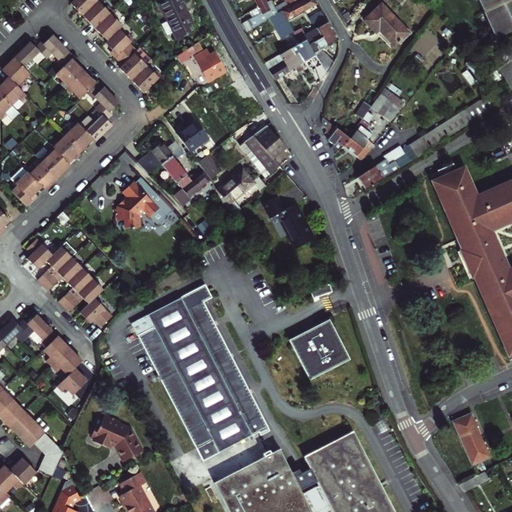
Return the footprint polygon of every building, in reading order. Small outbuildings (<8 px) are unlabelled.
[(98,1),(98,0),(73,0),(70,3),(82,16),(98,1)] [(185,0),(166,0),(160,3),(175,32),(173,33),(177,41),(194,33),(190,26),(193,24),(182,2),(185,0)] [(253,0),(261,15),(241,26),(246,33),(272,18),(276,15),(272,8),(269,1),(265,3),(263,0),(253,0)] [(283,0),(284,1),(288,8),(299,2),(301,0),(283,0)] [(304,11),(317,4),(314,0),(301,0),(299,2),(304,11)] [(511,0),(475,0),(476,2),(478,1),(496,39),(511,31),(511,0)] [(95,29),(112,12),(107,6),(105,8),(98,1),(82,16),(95,29)] [(272,8),(276,15),(288,8),(284,1),(272,8)] [(299,2),(288,8),(276,15),(272,18),(277,27),(304,11),(299,2)] [(314,24),(325,18),(318,6),(313,9),(318,17),(312,21),(314,24)] [(382,6),(364,23),(376,36),(379,33),(395,49),(409,35),(382,6)] [(119,29),(123,26),(116,19),(118,17),(112,12),(95,29),(107,41),(119,29)] [(303,36),(305,40),(317,58),(326,72),(332,63),(333,63),(321,49),(338,40),(331,27),(327,22),(315,29),(305,35),(303,36)] [(122,65),(136,51),(128,44),(132,40),(127,34),(125,36),(119,29),(107,41),(105,43),(112,50),(117,55),(115,57),(122,65)] [(303,36),(305,35),(301,29),(290,35),(296,45),(305,40),(303,36)] [(423,33),(407,50),(428,70),(445,53),(423,33)] [(52,35),(43,44),(52,53),(59,60),(57,62),(62,68),(71,59),(73,57),(52,35)] [(317,58),(305,40),(296,45),(291,49),(295,56),(298,53),(304,63),(308,68),(310,71),(315,68),(320,80),(324,75),(326,72),(317,58)] [(32,58),(39,51),(43,55),(47,59),(52,53),(43,44),(41,42),(36,48),(31,42),(15,58),(23,66),(32,58)] [(192,46),(196,53),(203,49),(199,42),(193,45),(192,46)] [(194,49),(192,46),(176,56),(178,60),(181,64),(190,59),(189,57),(196,53),(194,49)] [(146,66),(152,61),(139,48),(136,51),(122,65),(121,65),(119,68),(131,81),(145,67),(146,66)] [(295,56),(291,49),(280,55),(290,71),(295,68),(297,72),(302,69),(300,65),(304,63),(298,53),(295,56)] [(117,55),(112,50),(109,53),(121,65),(122,65),(115,57),(117,55)] [(206,50),(195,56),(198,62),(197,62),(209,82),(226,72),(214,52),(210,55),(206,50)] [(39,51),(32,58),(36,62),(43,55),(39,51)] [(278,65),(284,75),(290,71),(280,55),(268,62),(272,68),(278,65)] [(15,58),(2,70),(9,77),(19,87),(24,82),(22,80),(30,73),(23,66),(15,58)] [(61,84),(66,89),(84,72),(71,59),(62,68),(56,74),(63,82),(61,84)] [(268,62),(265,64),(275,81),(284,75),(278,65),(272,68),(268,62)] [(156,81),(160,77),(155,71),(153,73),(146,66),(145,67),(131,81),(139,89),(143,93),(156,81)] [(310,85),(316,81),(310,71),(304,75),(310,85)] [(485,77),(486,79),(492,86),(501,79),(494,71),(485,77)] [(96,84),(84,72),(66,89),(71,94),(73,92),(80,99),(87,93),(96,84)] [(0,86),(0,93),(11,105),(18,98),(20,100),(26,94),(19,87),(9,77),(0,86)] [(206,98),(232,133),(237,129),(226,114),(234,109),(228,101),(243,91),(253,104),(252,105),(258,116),(264,112),(256,98),(243,77),(235,81),(228,86),(206,98)] [(388,81),(385,86),(399,95),(402,91),(388,81)] [(104,89),(98,82),(96,84),(87,93),(92,99),(94,97),(101,104),(110,113),(119,104),(104,89)] [(383,88),(378,95),(370,108),(391,121),(404,102),(383,88)] [(467,109),(432,131),(425,135),(407,146),(415,159),(505,103),(496,91),(467,109)] [(0,93),(0,118),(2,121),(6,125),(18,112),(11,105),(0,93)] [(367,113),(370,108),(364,103),(354,117),(361,122),(363,119),(367,113)] [(80,125),(87,132),(93,138),(95,141),(111,125),(106,120),(111,114),(110,113),(101,104),(96,109),(103,116),(95,124),(88,117),(80,125)] [(367,113),(363,119),(368,122),(372,116),(367,113)] [(349,139),(322,119),(323,126),(327,129),(326,132),(325,134),(329,136),(326,140),(330,143),(332,145),(329,150),(331,156),(343,147),(349,139)] [(93,138),(87,132),(80,125),(77,121),(71,126),(73,128),(66,136),(81,151),(93,138)] [(186,146),(190,151),(208,138),(196,121),(178,135),(186,146)] [(349,139),(343,147),(351,153),(361,160),(373,146),(365,139),(370,133),(359,125),(349,139)] [(265,126),(246,141),(270,174),(280,166),(272,157),(283,147),(265,126)] [(81,151),(66,136),(58,143),(57,141),(51,146),(53,148),(68,163),(81,151)] [(13,138),(4,147),(9,152),(18,144),(13,138)] [(270,174),(246,141),(240,145),(265,178),(270,174)] [(146,159),(140,164),(150,173),(163,163),(171,156),(172,156),(180,150),(175,142),(167,148),(162,142),(144,156),(146,159)] [(407,146),(401,150),(404,155),(409,162),(415,159),(407,146)] [(68,163),(53,148),(48,153),(50,155),(43,162),(57,177),(65,170),(70,165),(68,163)] [(222,171),(208,155),(198,163),(204,171),(212,182),(219,191),(227,183),(219,173),(222,171)] [(360,186),(363,190),(380,180),(409,162),(404,155),(387,166),(384,161),(356,178),(360,186)] [(191,181),(172,156),(171,156),(163,163),(182,188),(191,181)] [(57,177),(43,162),(35,169),(33,168),(28,173),(41,186),(45,190),(57,177)] [(34,193),(41,186),(28,173),(23,167),(16,174),(10,179),(14,183),(17,186),(16,188),(13,190),(12,192),(25,206),(31,200),(29,198),(34,193)] [(448,168),(443,170),(445,176),(430,183),(470,270),(509,356),(511,355),(511,180),(471,199),(458,170),(450,173),(448,168)] [(219,191),(218,191),(230,206),(255,183),(242,169),(227,183),(219,191)] [(174,194),(173,194),(183,206),(190,199),(190,198),(212,182),(204,171),(191,181),(182,188),(177,192),(174,194)] [(116,207),(117,221),(125,220),(125,231),(141,231),(140,218),(146,213),(157,226),(175,210),(161,195),(158,198),(141,180),(136,184),(135,182),(122,194),(126,198),(116,207)] [(6,184),(5,185),(12,192),(13,190),(6,184)] [(27,208),(37,197),(34,193),(29,198),(31,200),(25,206),(27,208)] [(276,198),(263,205),(270,219),(277,215),(295,249),(315,239),(296,204),(283,211),(276,198)] [(1,228),(4,226),(9,220),(0,210),(0,233),(3,230),(1,228)] [(63,211),(56,218),(63,226),(70,219),(69,218),(63,211)] [(204,219),(198,224),(208,236),(214,231),(204,219)] [(36,239),(26,249),(31,255),(27,259),(38,270),(46,261),(52,255),(36,239)] [(66,242),(52,255),(46,261),(52,267),(57,272),(72,258),(77,253),(66,242)] [(72,258),(57,272),(62,278),(67,283),(82,269),(72,258)] [(52,267),(48,271),(53,276),(57,272),(52,267)] [(78,294),(93,279),(82,269),(67,283),(73,289),(78,294)] [(53,276),(48,271),(38,281),(43,286),(53,276)] [(57,272),(53,276),(58,282),(62,278),(57,272)] [(53,276),(43,286),(48,291),(58,282),(53,276)] [(103,290),(93,279),(78,294),(83,299),(88,305),(95,299),(103,290)] [(172,301),(128,322),(201,463),(259,434),(261,438),(269,433),(202,302),(210,297),(204,285),(172,301)] [(329,287),(309,293),(312,301),(331,295),(329,287)] [(74,298),(78,294),(73,289),(69,292),(74,298)] [(64,308),(74,298),(69,292),(59,302),(64,308)] [(74,298),(79,303),(83,299),(78,294),(74,298)] [(69,313),(79,303),(74,298),(64,308),(69,313)] [(88,305),(80,313),(90,324),(95,320),(102,327),(111,318),(112,316),(95,299),(88,305)] [(34,331),(42,339),(41,341),(46,347),(57,337),(36,315),(27,324),(34,331)] [(22,329),(28,336),(34,331),(27,324),(24,320),(19,325),(13,320),(0,332),(0,339),(6,345),(22,329)] [(328,321),(288,341),(309,382),(348,361),(328,321)] [(46,361),(51,367),(69,349),(57,337),(46,347),(43,350),(50,357),(46,361)] [(68,375),(74,369),(82,362),(69,349),(51,367),(56,372),(61,368),(68,375)] [(87,382),(74,369),(68,375),(56,387),(61,392),(66,388),(73,395),(87,382)] [(0,413),(13,401),(2,390),(0,392),(0,413)] [(0,413),(0,417),(9,426),(24,411),(13,401),(0,413)] [(19,437),(34,422),(24,411),(9,426),(19,437)] [(93,421),(88,432),(91,433),(89,437),(106,445),(108,440),(111,442),(113,443),(122,458),(139,449),(127,426),(116,421),(117,418),(102,411),(96,422),(93,421)] [(453,422),(463,444),(481,435),(477,427),(471,415),(453,422)] [(34,443),(39,449),(50,438),(45,433),(49,429),(39,418),(34,422),(19,437),(25,443),(30,448),(34,443)] [(394,511),(351,431),(302,456),(308,468),(292,476),(278,448),(269,453),(267,448),(260,452),(262,456),(211,482),(226,511),(310,511),(311,511),(299,490),(315,482),(330,511),(394,511)] [(484,443),(481,435),(463,444),(472,464),(491,457),(484,443)] [(39,449),(46,455),(63,452),(50,438),(39,449)] [(46,455),(42,462),(55,469),(63,452),(46,455)] [(24,484),(37,472),(23,458),(16,465),(12,461),(6,467),(23,484),(24,484)] [(55,469),(42,462),(38,469),(52,476),(55,469)] [(0,470),(0,486),(6,492),(14,485),(17,489),(23,484),(6,467),(5,466),(0,470)] [(139,470),(119,481),(125,491),(119,494),(123,501),(129,511),(152,511),(154,511),(139,484),(145,481),(139,470)] [(461,483),(466,490),(486,479),(482,472),(461,483)] [(80,499),(70,479),(66,482),(56,503),(57,504),(55,505),(52,511),(77,511),(76,511),(75,511),(73,511),(72,509),(74,504),(75,501),(80,499)] [(299,490),(311,511),(310,511),(327,511),(330,511),(315,482),(299,490)]
